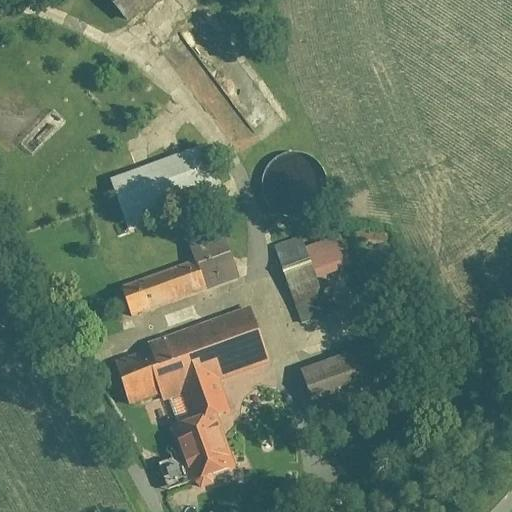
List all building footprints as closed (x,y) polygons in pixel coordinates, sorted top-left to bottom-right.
[(103,0),(129,29),(161,0),(103,0)] [(49,110),(40,118),(33,111),(10,133),(29,154),(61,123),(49,110)] [(110,185),(127,232),(218,199),(201,153),(110,185)] [(258,184),(259,199),(269,215),(281,222),(300,223),(317,213),(326,196),(323,175),(312,161),(298,155),(277,158),(263,170),(258,184)] [(205,296),(238,285),(221,235),(188,246),(205,296)] [(332,320),(320,286),(349,276),(336,240),(307,250),(302,236),(268,248),(298,332),(332,320)] [(121,289),(131,320),(201,297),(190,266),(121,289)] [(130,417),(168,404),(176,428),(168,431),(190,494),(241,477),(223,427),(210,389),(267,369),(247,313),(110,361),(130,417)] [(389,351),(302,377),(318,430),(405,403),(389,351)]
